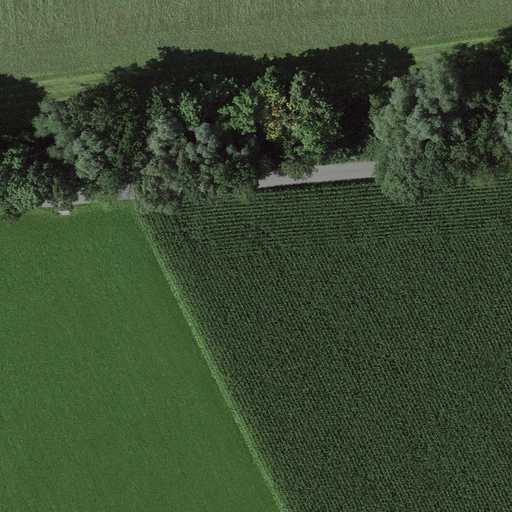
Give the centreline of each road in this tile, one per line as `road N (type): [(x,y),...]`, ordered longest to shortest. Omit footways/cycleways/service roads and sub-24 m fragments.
road 1 (track): [(0,113),(511,61)]
road 2 (unclassified): [(0,205),(511,156)]
